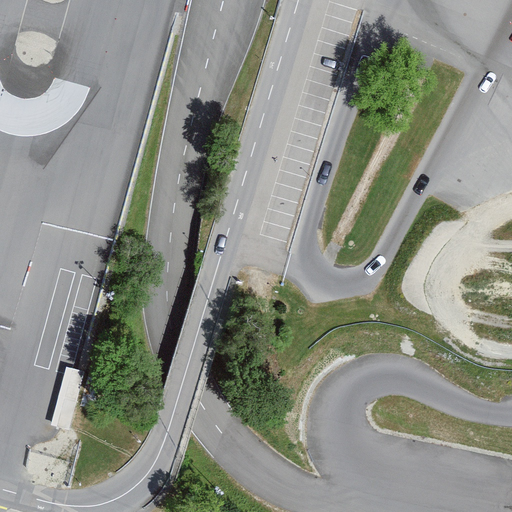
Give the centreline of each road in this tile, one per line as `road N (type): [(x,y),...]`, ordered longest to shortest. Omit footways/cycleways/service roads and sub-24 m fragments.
road 1 (unclassified): [(171,440),(137,490),(106,507),(70,508),(0,491)]
road 2 (unclassified): [(171,440),(221,259)]
